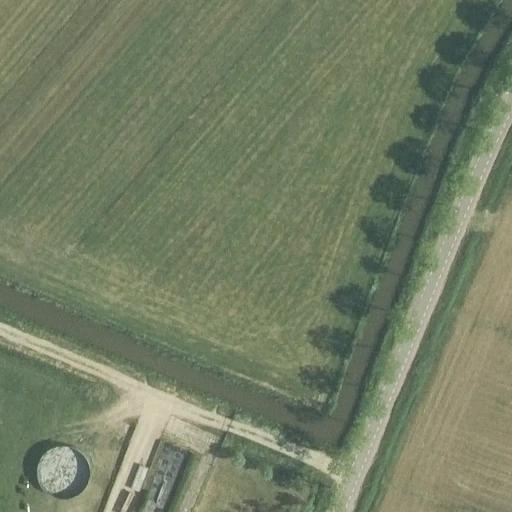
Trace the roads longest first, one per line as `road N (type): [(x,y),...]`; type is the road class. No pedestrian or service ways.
road 1 (unclassified): [(337,511),(477,170),(511,105)]
road 2 (track): [(352,476),(0,321)]
